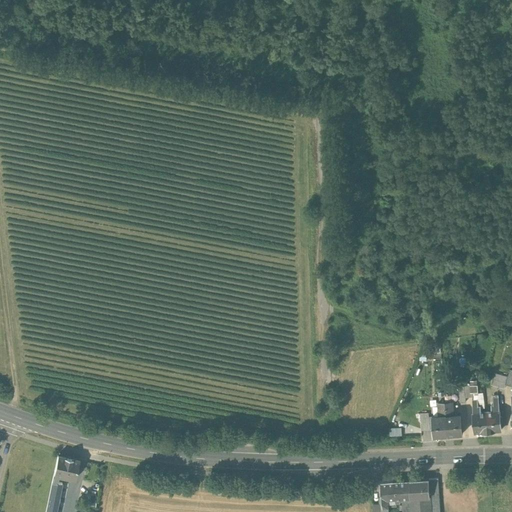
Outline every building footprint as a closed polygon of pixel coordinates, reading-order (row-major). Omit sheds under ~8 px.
[(477,382),(470,382),(472,373),(468,373),(466,386),(470,386),(471,393),(477,393),(477,382)] [(461,414),(453,415),(453,412),(453,411),(452,399),(449,399),(449,401),(445,402),(448,434),(463,433),(461,414)] [(440,416),(432,417),(434,435),(448,434),(445,402),(441,402),(441,400),(438,400),(439,412),(440,413),(440,416)] [(493,405),(491,405),(492,411),(486,412),(488,431),(501,429),(501,422),(503,422),(503,417),(500,417),(499,404),(493,405)] [(478,406),(473,407),(474,419),(471,420),(472,425),(474,425),(475,432),(488,431),(486,412),(481,412),(481,406),(478,406)] [(79,459),(58,454),(52,481),(56,482),(58,475),(75,479),(79,459)] [(431,511),(429,478),(381,482),(383,505),(388,505),(388,499),(400,498),(402,498),(403,505),(400,506),(401,508),(403,508),(403,511),(431,511)] [(440,511),(438,478),(429,478),(431,511),(440,511)] [(52,481),(45,511),(56,511),(57,509),(55,509),(61,484),(56,482),(52,481)]
